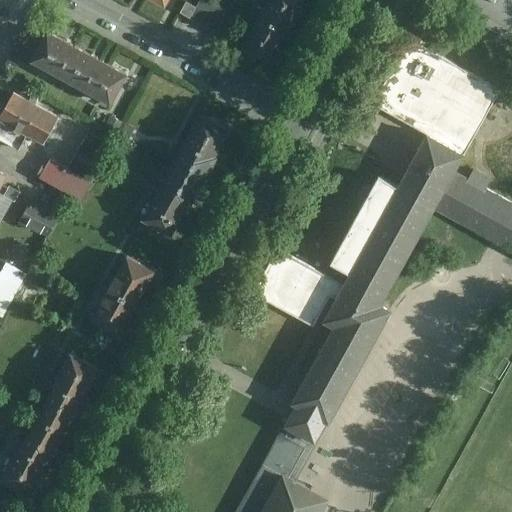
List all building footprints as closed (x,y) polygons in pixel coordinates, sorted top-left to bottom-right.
[(145,0),(163,9),(168,0),(145,0)] [(235,15),(205,0),(201,0),(190,21),(223,38),(235,15)] [(286,33),(303,0),(270,0),(260,19),(286,33)] [(286,33),(260,19),(241,53),(267,67),(286,33)] [(28,58),(58,74),(73,46),(43,30),(28,58)] [(425,131),(464,153),(499,89),(410,40),(374,104),(425,131)] [(83,87),(98,60),(73,46),(58,74),(83,87)] [(111,103),(127,75),(98,60),(83,87),(111,103)] [(0,114),(0,137),(20,147),(27,134),(44,143),(60,118),(12,94),(0,114)] [(211,164),(231,129),(199,111),(179,146),(211,164)] [(511,248),(511,197),(487,184),(492,176),(474,167),(470,175),(456,167),(464,153),(425,131),(397,182),(379,172),(331,259),(350,268),(343,281),(277,246),(253,291),(314,325),(331,295),(334,297),(323,318),(332,323),(290,400),(295,402),(289,413),(279,430),(312,448),(321,431),(389,307),(382,304),(436,206),(511,248)] [(104,140),(88,133),(69,167),(49,156),(38,176),(74,195),(104,140)] [(191,199),(211,164),(179,146),(159,181),(191,199)] [(171,234),(191,199),(159,181),(139,216),(171,234)] [(36,202),(26,222),(50,235),(60,215),(36,202)] [(137,301),(154,270),(124,253),(107,284),(137,301)] [(0,279),(0,312),(6,316),(30,275),(9,263),(0,279)] [(119,333),(137,301),(107,284),(89,316),(119,333)] [(80,398),(98,366),(65,349),(48,380),(50,382),(80,398)] [(66,430),(82,399),(80,398),(50,382),(34,413),(66,430)] [(48,462),(66,430),(34,413),(16,445),(45,461),(48,462)] [(294,479),(312,448),(279,430),(234,511),(321,511),(329,498),(294,479)] [(0,466),(0,476),(28,492),(45,461),(16,445),(13,443),(0,466)]
